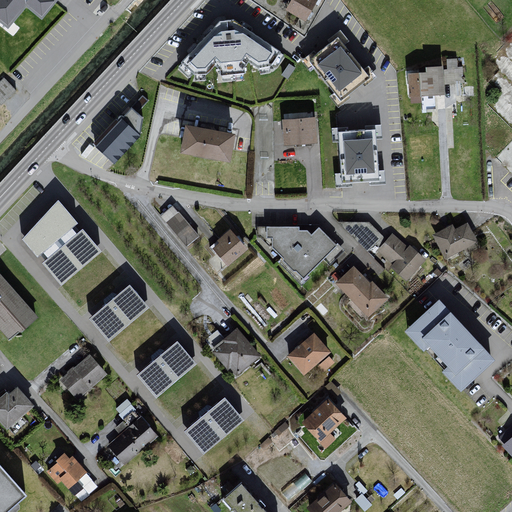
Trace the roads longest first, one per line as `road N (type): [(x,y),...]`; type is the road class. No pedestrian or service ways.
road 1 (residential): [(511,221),(496,210),(201,203),(92,171),(50,142)]
road 2 (unknown): [(36,158),(247,415)]
road 3 (secondary): [(50,142),(184,0)]
road 4 (residential): [(0,137),(127,0)]
